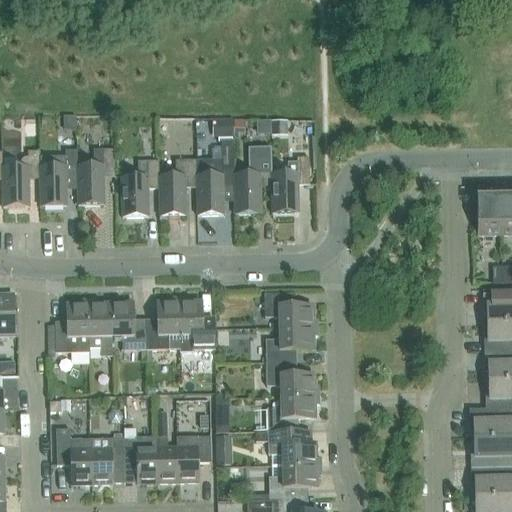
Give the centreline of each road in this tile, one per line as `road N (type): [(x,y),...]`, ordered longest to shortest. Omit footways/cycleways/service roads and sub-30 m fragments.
road 1 (residential): [(431,511),(430,417),(445,377),(447,160)]
road 2 (residential): [(34,268),(300,264),(324,256)]
road 3 (residential): [(357,511),(346,463),(342,286),(324,256)]
road 4 (residential): [(36,511),(34,268)]
road 5 (residential): [(324,256),(335,240),(339,191),(358,167),(447,160)]
